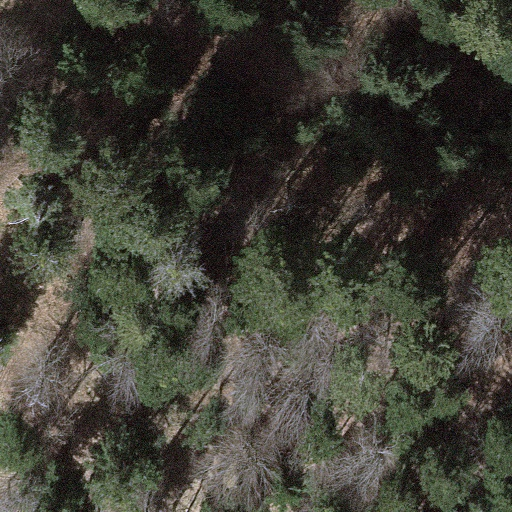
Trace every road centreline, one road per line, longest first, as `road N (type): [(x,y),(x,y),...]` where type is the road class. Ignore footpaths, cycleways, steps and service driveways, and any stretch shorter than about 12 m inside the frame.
road 1 (track): [(357,511),(126,374),(26,296),(0,253)]
road 2 (track): [(0,190),(32,146),(196,53)]
